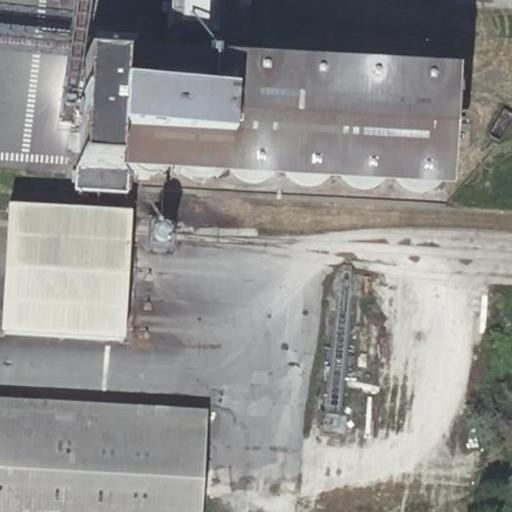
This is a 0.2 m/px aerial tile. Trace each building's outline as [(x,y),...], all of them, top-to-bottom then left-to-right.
[(59,0),(42,147),(64,149),(68,80),(76,0),(59,0)] [(185,0),(184,50),(236,51),(237,0),(185,0)] [(431,190),(435,180),(436,176),(436,171),(434,161),(428,150),(425,148),(430,145),(434,141),(438,136),(441,125),(442,119),(441,113),(439,107),(436,102),(433,98),(428,94),(423,91),(418,89),(412,87),(400,88),(395,90),(390,94),(385,97),(382,102),(378,97),(373,93),(364,89),(355,87),(345,88),(342,89),(334,94),(327,101),(324,96),(319,91),(313,87),(305,84),(298,84),(291,85),(285,87),(277,92),(273,97),(267,90),(259,84),(254,82),(244,80),(238,81),(232,83),(224,88),(220,93),(214,85),(205,79),(196,77),(189,76),(186,77),(179,79),(173,82),(168,86),(164,91),(159,82),(153,77),(145,73),(134,71),(127,72),(120,74),(121,58),(74,57),(74,81),(68,80),(64,149),(63,163),(61,202),(115,204),(116,184),(122,186),(127,186),(132,186),(137,185),(141,184),(146,182),(154,175),(158,181),(166,188),(172,191),(179,193),(185,194),(193,193),(199,191),(205,188),(211,184),(213,181),(219,188),(224,191),(230,193),(236,195),(245,195),(251,194),(256,192),(267,186),(271,191),(279,196),(285,198),(291,200),(301,200),(310,197),(316,194),(323,188),(327,193),(335,199),(344,202),(350,203),(359,202),(365,200),(373,195),(377,190),(382,196),(388,200),(398,204),(406,204),(417,202),(423,198),(431,190)] [(102,344),(111,218),(60,216),(0,211),(0,336),(56,342),(102,344)] [(125,220),(124,247),(142,249),(144,221),(125,220)] [(0,511),(82,511),(87,411),(0,406),(0,511)] [(87,411),(82,511),(188,511),(194,417),(87,411)]
